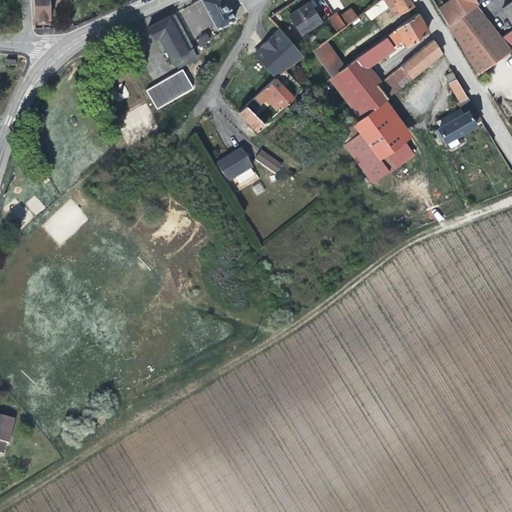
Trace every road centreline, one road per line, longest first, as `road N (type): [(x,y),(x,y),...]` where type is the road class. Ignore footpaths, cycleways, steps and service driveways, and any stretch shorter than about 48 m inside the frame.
road 1 (residential): [(511,157),(418,0)]
road 2 (residential): [(194,112),(262,0)]
road 3 (tertiary): [(0,152),(35,73),(62,51)]
